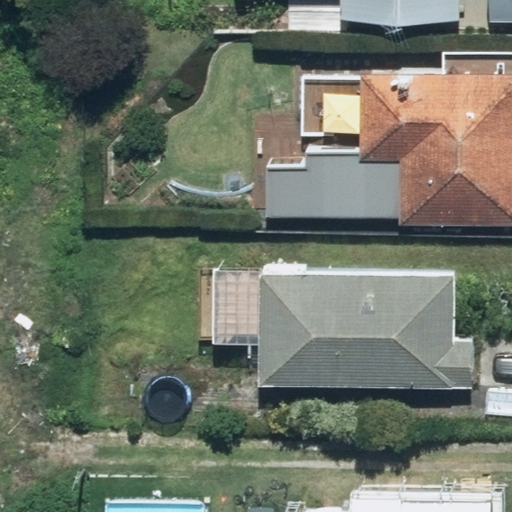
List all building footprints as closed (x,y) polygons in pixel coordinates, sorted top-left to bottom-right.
[(511,0),(348,0),(348,14),(469,19),(469,0),(495,0),(495,17),(511,17),(511,0)] [(511,68),(306,64),(304,156),(409,158),(408,215),(511,217),(511,68)] [(108,226),(109,127),(66,127),(65,225),(108,226)] [(0,333),(13,334),(17,242),(0,241),(0,333)] [(464,328),(466,262),(270,257),(266,375),(478,381),(480,328),(464,328)] [(502,511),(503,489),(361,485),(361,496),(309,495),(308,511),(502,511)]
